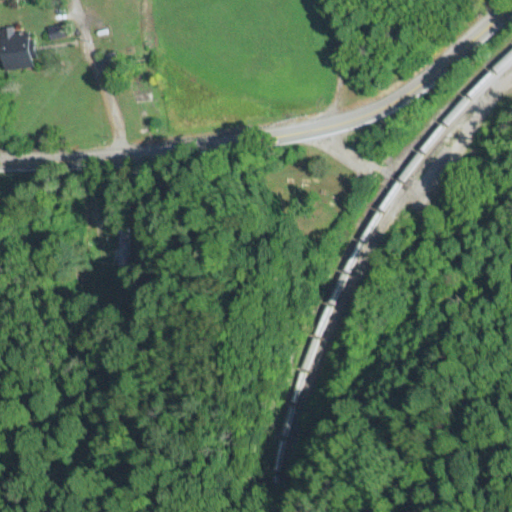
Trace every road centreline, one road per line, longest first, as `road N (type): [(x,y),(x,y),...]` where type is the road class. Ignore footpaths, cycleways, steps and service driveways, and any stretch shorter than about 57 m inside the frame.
road 1 (primary): [(0,166),(235,147),(372,117),(511,7)]
road 2 (residential): [(300,136),(450,198),(511,146)]
road 3 (residential): [(58,0),(121,162)]
